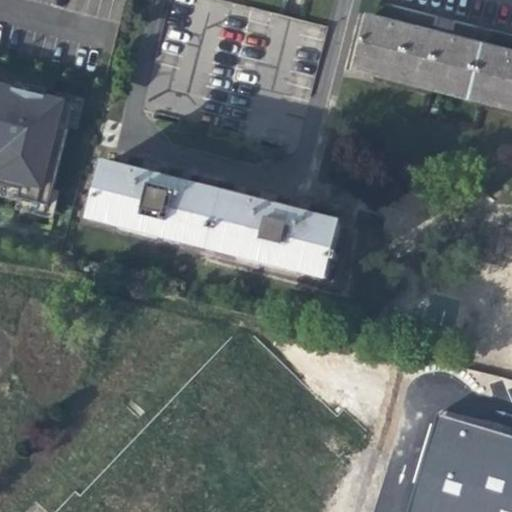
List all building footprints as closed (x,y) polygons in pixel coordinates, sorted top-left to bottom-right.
[(457,90),(455,98),(470,102),(483,48),(421,33),(367,19),(353,72),(368,75),(370,67),(457,90)] [(511,103),(511,55),(483,48),(470,102),(484,105),(486,97),(511,103)] [(368,75),(455,98),(457,90),(370,67),(368,75)] [(48,208),(73,106),(0,88),(0,150),(1,151),(0,153),(0,186),(21,192),(18,201),(48,208)] [(484,105),(511,112),(511,103),(486,97),(484,105)] [(181,238),(180,242),(209,250),(223,196),(165,181),(104,165),(91,220),(119,227),(120,222),(181,238)] [(298,268),(297,272),(328,280),(340,226),(280,211),(223,196),(209,250),(237,257),(239,253),(298,268)] [(179,245),(180,242),(181,238),(120,222),(119,227),(118,230),(179,245)] [(297,276),(297,272),(298,268),(239,253),(237,257),(237,260),(297,276)] [(511,511),(511,432),(502,430),(480,511),(511,511)]
